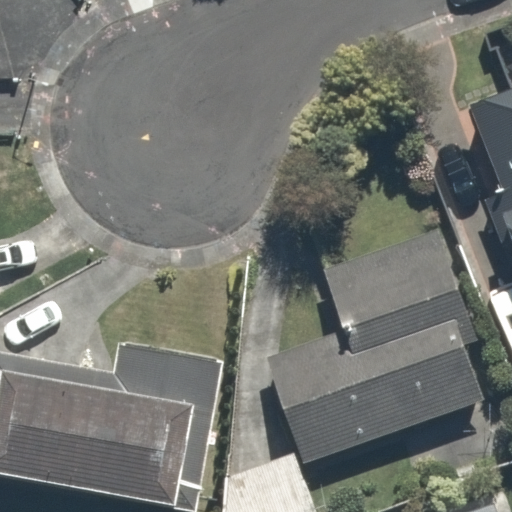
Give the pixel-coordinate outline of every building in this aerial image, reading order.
[(511,71),(472,84),(511,214),(511,71)] [(332,320),(266,346),(309,456),(480,390),(419,235),(314,276),(332,320)] [(122,371),(3,350),(0,364),(0,462),(193,496),(220,344),(129,328),(122,371)] [(219,511),(306,511),(289,452),(217,473),(228,510),(219,511)] [(489,511),(480,485),(407,511),(489,511)]
